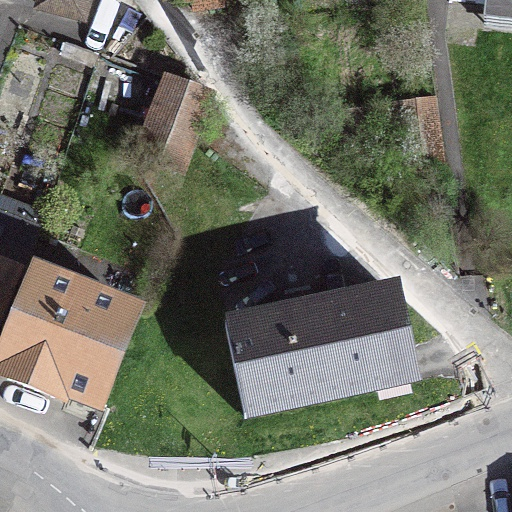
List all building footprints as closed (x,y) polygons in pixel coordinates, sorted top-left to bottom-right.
[(87,0),(41,0),(39,7),(82,18),(87,0)] [(138,155),(181,169),(209,96),(167,82),(138,155)] [(0,322),(37,230),(0,214),(0,322)] [(136,316),(37,276),(0,367),(0,375),(63,401),(65,396),(98,409),(136,316)] [(244,418),(411,383),(393,296),(314,312),(311,297),(286,302),(289,317),(226,330),(244,418)]
